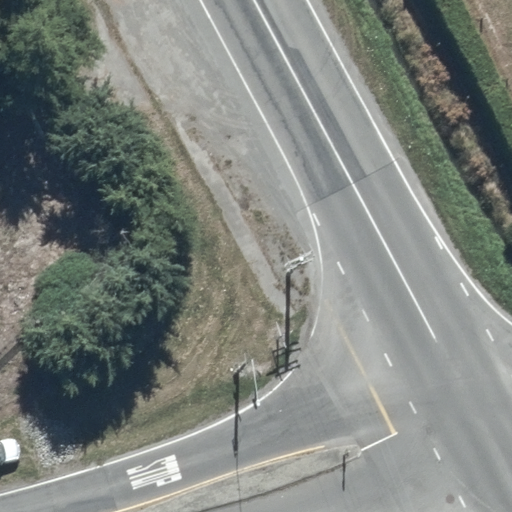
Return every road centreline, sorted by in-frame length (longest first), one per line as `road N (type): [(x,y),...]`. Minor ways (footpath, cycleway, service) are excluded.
road 1 (secondary): [(469,398),(258,0)]
road 2 (tertiary): [(469,398),(365,449),(91,511)]
